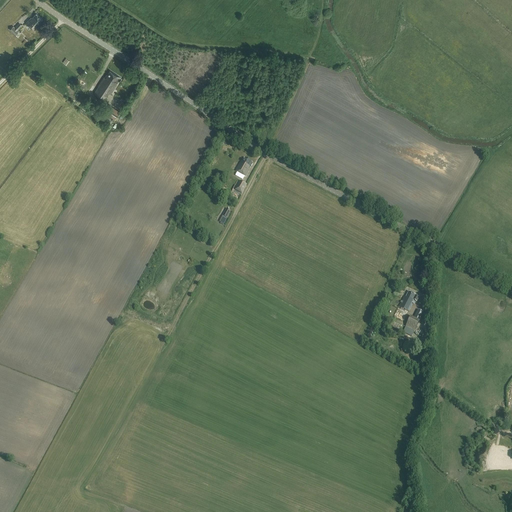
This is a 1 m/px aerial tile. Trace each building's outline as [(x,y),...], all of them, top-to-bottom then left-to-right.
[(29,19),(25,23),(34,31),(39,26),(38,25),(42,20),(36,14),(30,20),(29,19)] [(19,32),(18,30),(22,26),(19,23),(14,27),(13,26),(9,30),(15,36),(19,32)] [(119,77),(115,74),(110,71),(105,78),(104,77),(98,86),(98,87),(94,93),(105,100),(108,97),(107,96),(108,93),(110,94),(116,85),(118,81),(117,81),(119,77)] [(115,119),(120,111),(112,105),(107,113),(115,119)] [(100,111),(96,118),(109,126),(113,120),(100,111)] [(222,148),(227,150),(230,145),(224,142),(222,148)] [(245,176),(249,169),(253,163),(251,163),(251,162),(244,158),(243,161),(242,160),(236,171),(245,176)] [(241,193),(246,185),(240,182),(236,190),(241,193)] [(394,316),(404,321),(408,314),(405,313),(407,311),(409,312),(413,304),(411,304),(413,300),(416,302),(419,297),(409,292),(406,297),(404,296),(394,316)] [(403,332),(412,336),(417,326),(419,321),(423,313),(418,310),(413,319),(410,317),(403,332)] [(399,331),(402,326),(392,321),(390,326),(399,331)] [(411,341),(410,341),(408,341),(407,341),(406,342),(404,343),(403,344),(403,346),(403,347),(403,348),(404,351),(405,352),(406,353),(408,353),(409,353),(410,353),(411,353),(412,352),(414,351),(415,349),(415,347),(415,346),(415,345),(414,344),(413,342),(411,341)]
